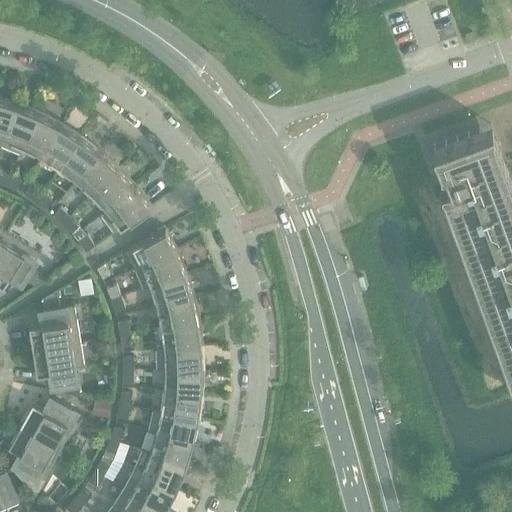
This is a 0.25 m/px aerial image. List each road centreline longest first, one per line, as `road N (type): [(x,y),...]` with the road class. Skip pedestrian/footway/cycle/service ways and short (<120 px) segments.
road 1 (residential): [(221,511),(248,440),(256,389),(253,309),(230,228),(209,186),(160,126),(77,63),(0,35)]
road 2 (tertiary): [(251,152),(296,256),(365,511)]
road 3 (tertiary): [(393,511),(347,336),(281,157)]
road 4 (residential): [(511,50),(370,99)]
road 5 (tertiary): [(171,47),(251,152)]
road 6 (tertiary): [(261,128),(214,71),(171,47)]
